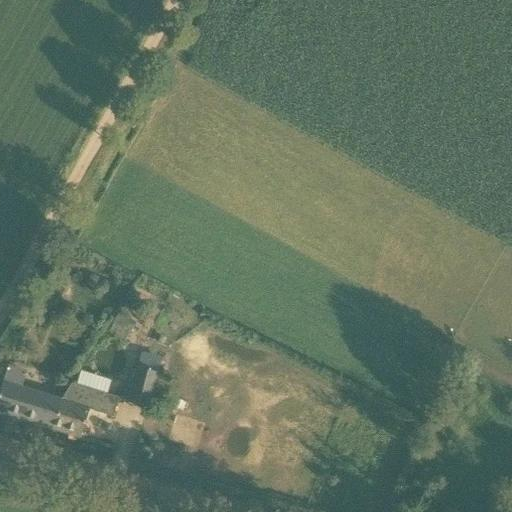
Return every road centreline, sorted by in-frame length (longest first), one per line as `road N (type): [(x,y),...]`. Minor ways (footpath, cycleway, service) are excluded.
road 1 (track): [(187,0),(0,333)]
road 2 (tertiary): [(244,511),(0,441)]
